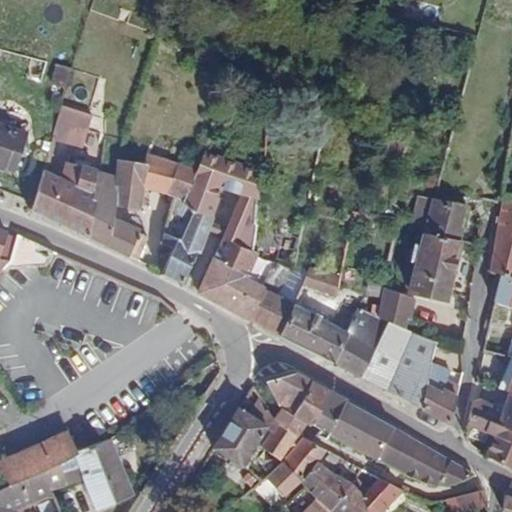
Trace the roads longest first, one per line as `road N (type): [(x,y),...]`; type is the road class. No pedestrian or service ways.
road 1 (residential): [(509,483),(282,353),(243,358)]
road 2 (residential): [(243,358),(237,338),(210,313),(0,216)]
road 3 (residential): [(152,511),(243,358)]
